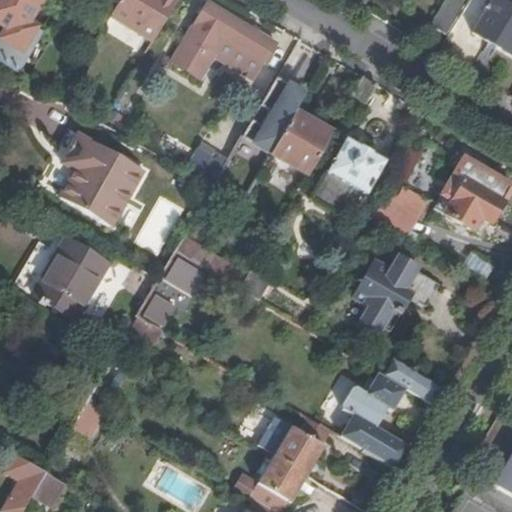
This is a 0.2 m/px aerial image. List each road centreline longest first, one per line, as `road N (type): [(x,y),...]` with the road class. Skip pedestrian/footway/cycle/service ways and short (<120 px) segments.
road 1 (residential): [(511,130),(290,0)]
road 2 (residential): [(401,511),(511,327)]
